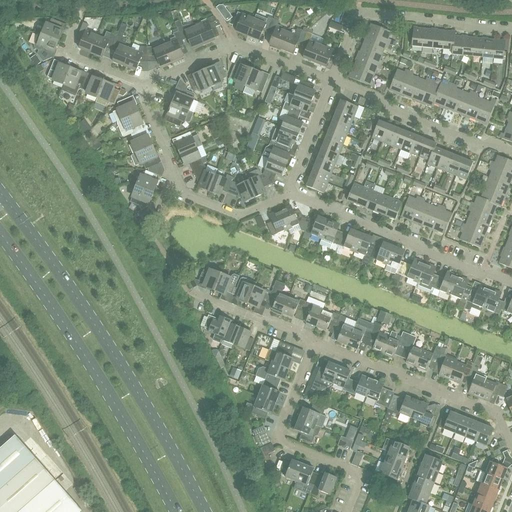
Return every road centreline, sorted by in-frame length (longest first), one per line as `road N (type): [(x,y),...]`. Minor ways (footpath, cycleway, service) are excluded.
road 1 (primary): [(203,511),(110,350),(0,193)]
road 2 (primary): [(0,233),(175,511)]
road 3 (residential): [(511,281),(287,193)]
road 4 (residential): [(347,511),(363,473),(278,433),(313,342)]
road 5 (residential): [(511,444),(498,415),(313,342)]
road 6 (residential): [(330,81),(358,11),(511,26)]
road 7 (residential): [(511,149),(491,141),(480,146),(330,81)]
road 8 (residential): [(287,193),(236,215),(188,196),(175,167)]
road 9 (residential): [(313,342),(187,291)]
